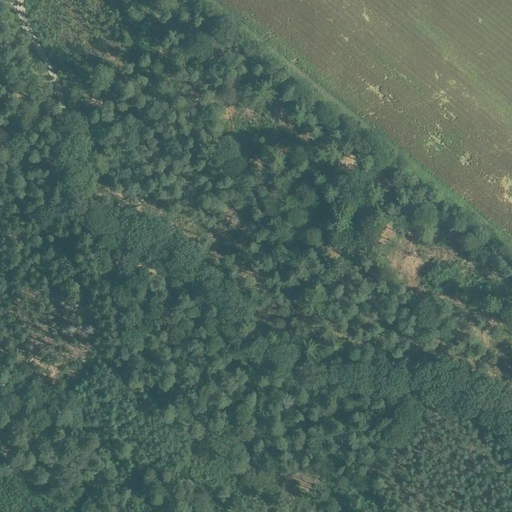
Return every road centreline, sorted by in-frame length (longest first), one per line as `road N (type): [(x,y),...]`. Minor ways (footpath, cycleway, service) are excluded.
road 1 (track): [(511,411),(459,386),(314,374),(282,362),(261,351),(181,252),(78,218)]
road 2 (track): [(511,235),(217,0)]
road 3 (track): [(20,0),(63,104),(78,218)]
